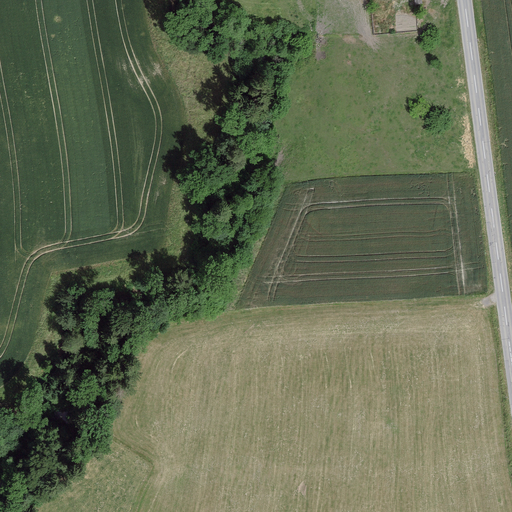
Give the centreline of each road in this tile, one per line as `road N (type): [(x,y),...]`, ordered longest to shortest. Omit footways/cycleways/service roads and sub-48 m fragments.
road 1 (secondary): [(464,0),(511,361)]
road 2 (track): [(253,313),(479,303),(503,292)]
